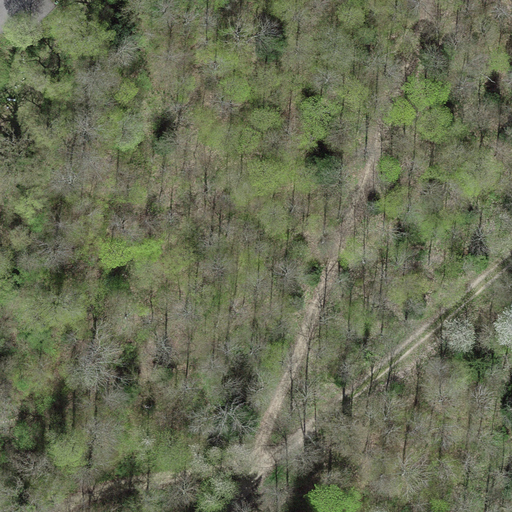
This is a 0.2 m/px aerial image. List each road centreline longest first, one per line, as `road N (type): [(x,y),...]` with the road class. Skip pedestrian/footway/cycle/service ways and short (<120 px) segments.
road 1 (track): [(224,511),(252,467),(286,447),(511,252)]
road 2 (track): [(252,467),(153,477),(65,501),(55,511)]
